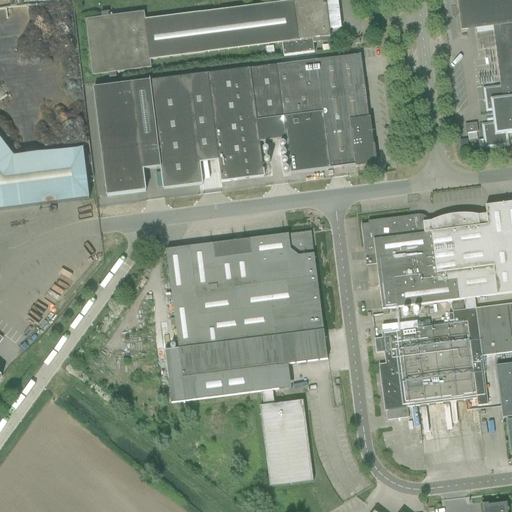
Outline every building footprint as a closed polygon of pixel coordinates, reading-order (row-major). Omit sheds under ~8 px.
[(281,44),(312,40),(315,40),(315,43),(328,41),(328,38),(330,38),(329,30),(325,0),(304,0),(305,0),(199,15),(199,14),(144,21),(143,13),(108,17),(107,13),(100,14),(100,18),(84,20),(92,76),(107,74),(108,79),(116,78),(115,73),(151,69),(150,61),(157,60),(157,59),(160,59),(160,60),(169,58),(172,57),(172,58),(181,57),(181,56),(184,56),(184,57),(193,55),(196,54),(196,55),(205,54),(205,53),(281,43),(281,44)] [(338,0),(325,0),(329,30),(342,28),(338,0)] [(511,0),(458,0),(462,31),(493,27),(501,86),(483,88),(486,113),(492,112),(493,123),(481,125),(484,149),(509,146),(508,134),(511,133),(511,0)] [(314,53),(312,40),(281,44),(283,57),(314,53)] [(93,89),(107,197),(146,192),(143,171),(161,169),(163,190),(202,185),(200,164),(218,161),(221,183),(264,177),(263,168),(260,142),(286,139),(290,174),(330,169),(355,166),(355,168),(373,166),(372,146),(374,145),(370,118),(368,118),(360,56),(316,61),(207,75),(160,81),(150,82),(150,80),(149,80),(150,82),(93,89)] [(477,138),(477,124),(466,124),(466,138),(477,138)] [(14,158),(0,139),(0,210),(89,199),(83,149),(14,158)] [(511,293),(511,203),(485,207),(486,215),(477,216),(471,215),(465,215),(459,215),(454,216),(448,217),(442,218),(436,220),(431,222),(427,223),(427,221),(426,219),(423,217),(421,217),(420,217),(417,217),(417,216),(371,221),(371,224),(361,225),(365,257),(375,256),(382,310),(511,293)] [(276,367),(327,361),(311,237),(309,237),(307,235),(307,233),(166,251),(179,350),(165,351),(171,404),(261,393),(272,391),(279,391),(276,367)] [(511,305),(453,313),(453,315),(447,315),(448,322),(454,321),(454,325),(382,333),(383,339),(374,340),(376,354),(385,353),(387,370),(380,371),(385,411),(386,411),(387,421),(409,418),(408,408),(477,399),(477,407),(488,406),(487,396),(482,357),(511,353),(511,305)] [(511,364),(496,367),(500,403),(502,419),(508,418),(508,422),(506,422),(511,455),(511,364)] [(270,488),(313,482),(304,410),(303,402),(274,405),(272,391),(261,393),(263,407),(260,407),(270,488)]
